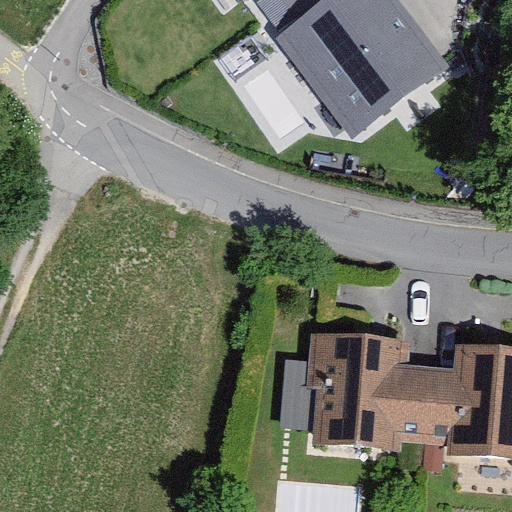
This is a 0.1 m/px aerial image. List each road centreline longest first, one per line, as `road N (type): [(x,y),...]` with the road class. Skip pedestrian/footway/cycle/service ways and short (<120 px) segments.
road 1 (residential): [(0,33),(48,66),(84,127),(220,196),(356,236),(511,256)]
road 2 (track): [(0,352),(84,127)]
